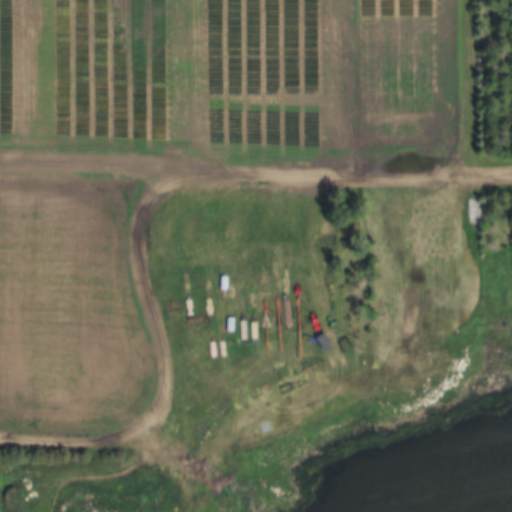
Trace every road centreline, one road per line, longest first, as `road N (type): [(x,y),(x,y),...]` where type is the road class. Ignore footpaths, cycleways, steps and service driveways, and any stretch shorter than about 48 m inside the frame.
road 1 (track): [(478,173),(171,181),(154,217),(168,390),(160,423),(133,444),(0,440)]
road 2 (track): [(133,444),(231,440),(375,378),(392,364),(417,317),(433,213),(456,182),(478,173)]
road 3 (track): [(511,356),(375,378)]
